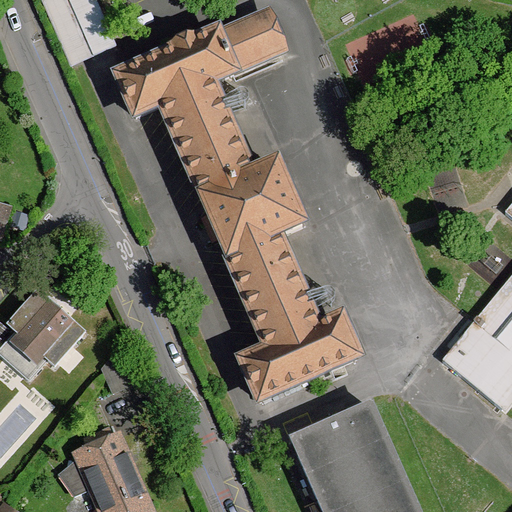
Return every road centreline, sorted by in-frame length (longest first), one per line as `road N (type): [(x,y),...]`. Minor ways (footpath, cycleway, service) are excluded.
road 1 (residential): [(235,511),(89,179)]
road 2 (residential): [(89,179),(8,0)]
road 3 (residential): [(0,280),(89,179)]
